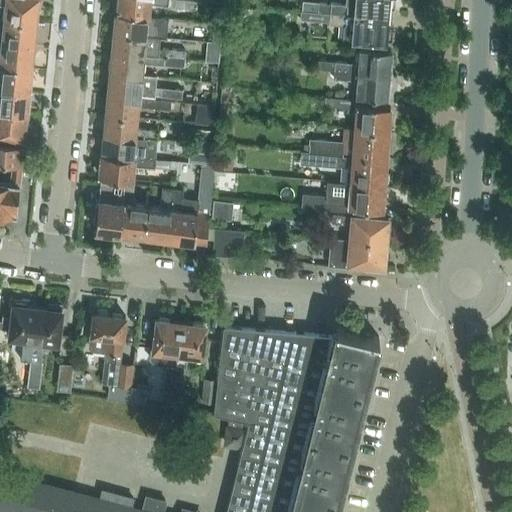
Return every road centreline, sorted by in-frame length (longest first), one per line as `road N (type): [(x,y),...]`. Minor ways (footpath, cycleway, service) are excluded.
road 1 (residential): [(464,283),(409,300),(52,263)]
road 2 (tertiary): [(464,283),(482,0)]
road 3 (residential): [(52,263),(78,0)]
road 4 (residential): [(464,283),(429,324),(383,511)]
